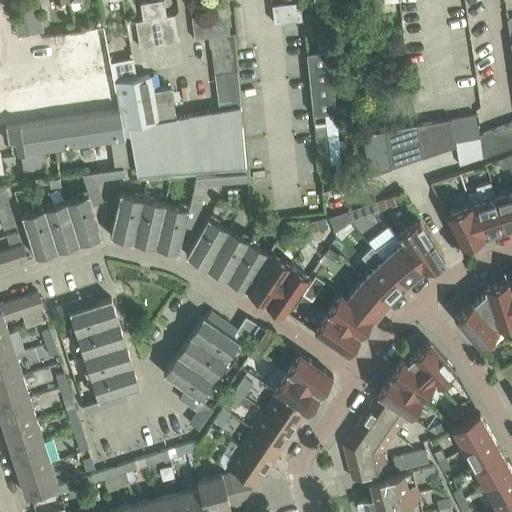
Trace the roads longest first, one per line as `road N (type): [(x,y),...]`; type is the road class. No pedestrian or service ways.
road 1 (residential): [(356,379),(172,264),(105,249),(0,286)]
road 2 (residential): [(511,437),(476,373),(417,301)]
road 3 (residential): [(356,379),(299,467),(310,511)]
